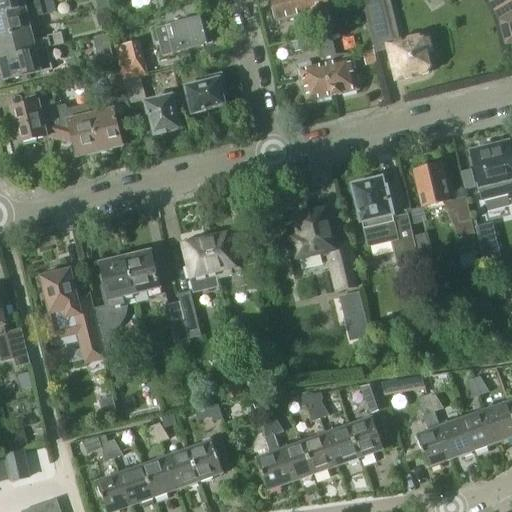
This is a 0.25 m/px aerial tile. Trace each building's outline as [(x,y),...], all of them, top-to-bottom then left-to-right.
[(0,0),(0,15),(39,6),(53,2),(52,0),(0,0)] [(330,22),(327,10),(329,9),(327,0),(269,0),(275,22),(308,14),(311,27),(330,22)] [(421,35),(409,38),(397,41),(387,0),(362,0),(375,52),(388,49),(393,74),(395,82),(424,75),(430,68),(426,53),(431,52),(428,36),(422,37),(421,35)] [(511,0),(493,0),(488,3),(499,21),(500,21),(511,13),(511,0)] [(0,37),(28,30),(36,28),(34,18),(42,16),(55,13),(53,2),(39,6),(0,15),(0,37)] [(109,11),(96,15),(99,25),(112,22),(109,11)] [(511,13),(500,21),(505,45),(511,43),(511,13)] [(201,22),(200,18),(155,29),(162,58),(213,45),(209,28),(207,29),(205,21),(201,22)] [(28,30),(0,37),(0,58),(0,60),(39,50),(47,48),(50,48),(63,45),(60,34),(48,37),(48,38),(31,42),(28,30)] [(321,55),(332,97),(358,91),(350,58),(336,62),(329,32),(316,35),(321,55)] [(105,34),(94,37),(97,52),(109,50),(105,34)] [(316,35),(297,40),(300,51),(319,47),(316,35)] [(39,50),(0,60),(2,68),(1,71),(2,76),(4,77),(5,81),(38,73),(52,70),(47,48),(39,50)] [(373,51),(363,53),(366,65),(376,63),(373,51)] [(307,103),(332,97),(321,55),(323,65),(311,68),(310,64),(298,67),(307,103)] [(125,84),(140,80),(140,79),(146,77),(143,61),(120,66),(125,84)] [(130,105),(125,84),(120,66),(122,77),(110,80),(113,94),(126,91),(129,105),(130,105)] [(202,79),(199,66),(181,70),(192,114),(225,106),(222,97),(225,91),(224,85),(219,82),(217,75),(202,79)] [(125,84),(130,105),(146,101),(140,80),(125,84)] [(114,110),(91,115),(100,154),(110,151),(110,149),(115,148),(115,150),(123,148),(122,145),(115,116),(130,112),(126,94),(118,96),(114,103),(114,106),(113,106),(114,110)] [(57,113),(54,102),(40,105),(38,96),(26,99),(28,105),(12,109),(13,111),(11,111),(13,122),(15,122),(20,144),(24,143),(24,144),(35,142),(35,140),(48,137),(55,139),(60,123),(57,113)] [(176,118),(172,99),(146,104),(153,137),(166,134),(170,137),(175,136),(177,132),(179,131),(178,129),(183,128),(181,117),(176,118)] [(100,154),(89,111),(88,105),(66,110),(65,105),(59,107),(57,101),(54,102),(57,113),(60,123),(55,139),(73,144),(76,159),(84,157),(84,155),(89,154),(89,156),(100,154)] [(511,160),(508,145),(473,154),(481,186),(480,186),(484,201),(510,195),(511,203),(511,160)] [(474,233),(466,198),(450,202),(440,164),(427,168),(426,165),(417,168),(417,170),(414,171),(423,208),(444,203),(447,213),(459,236),(474,233)] [(381,177),(352,184),(361,225),(362,225),(364,231),(368,248),(390,243),(397,269),(404,268),(419,264),(407,216),(393,219),(392,218),(393,217),(385,186),(383,187),(381,177)] [(352,271),(355,270),(349,245),(336,248),(333,238),(330,238),(324,212),(308,216),(307,212),(296,215),(297,218),(294,219),(298,236),(290,238),(296,262),(328,254),(338,294),(356,289),(352,271)] [(208,239),(207,239),(216,274),(217,281),(232,277),(235,290),(244,288),(245,293),(249,292),(256,291),(256,290),(260,289),(259,284),(261,284),(256,264),(240,268),(233,239),(228,240),(226,234),(221,236),(221,233),(207,236),(208,239)] [(427,234),(415,237),(420,259),(432,256),(427,234)] [(216,274),(207,239),(198,241),(197,238),(184,241),(185,245),(182,245),(190,280),(191,280),(194,293),(219,287),(216,274)] [(498,249),(482,253),(484,262),(500,259),(498,249)] [(125,256),(137,303),(146,301),(149,299),(161,296),(150,252),(142,254),(141,252),(125,256)] [(126,306),(137,303),(125,256),(108,260),(109,262),(100,264),(105,286),(101,287),(106,307),(95,310),(108,370),(120,367),(117,352),(113,349),(112,343),(115,343),(112,332),(115,331),(121,325),(125,317),(127,308),(126,306)] [(50,313),(45,314),(52,340),(78,334),(86,363),(104,359),(91,304),(78,307),(69,272),(58,275),(57,272),(45,274),(46,278),(41,279),(50,313)] [(178,295),(189,340),(201,337),(190,292),(178,295)] [(177,343),(189,340),(178,295),(177,295),(179,302),(167,305),(177,343)] [(0,314),(0,360),(1,363),(13,360),(15,368),(29,364),(21,330),(4,334),(0,314)] [(431,361),(437,356),(435,349),(428,347),(422,352),(424,359),(431,361)] [(363,376),(380,372),(376,355),(360,359),(363,376)] [(237,367),(220,370),(225,401),(241,398),(237,367)] [(474,379),(480,396),(489,393),(479,378),(474,379)] [(470,400),(480,396),(474,379),(468,382),(470,400)] [(397,382),(382,385),(384,396),(399,393),(397,382)] [(381,394),(382,394),(379,385),(360,388),(370,415),(387,409),(381,394)] [(321,393),(311,395),(320,420),(329,417),(321,404),(323,399),(321,393)] [(433,394),(427,396),(434,413),(443,409),(433,394)] [(103,417),(117,414),(112,395),(99,399),(103,417)] [(310,423),(320,420),(311,395),(301,397),(302,407),(308,406),(310,423)] [(427,469),(451,461),(440,428),(434,413),(427,396),(417,399),(429,431),(416,436),(427,469)] [(497,444),(511,439),(511,413),(508,403),(485,411),(497,444)] [(204,423),(222,417),(219,410),(201,413),(204,423)] [(475,452),(497,444),(485,411),(463,420),(475,452)] [(312,475),(301,443),(279,451),(274,436),(283,433),(274,417),(268,419),(290,483),(312,475)] [(267,491),(290,483),(268,419),(262,421),(264,439),(270,454),(256,459),(267,491)] [(348,427),(359,459),(383,451),(372,419),(348,427)] [(475,452),(463,420),(440,428),(451,461),(475,452)] [(153,427),(159,443),(169,440),(159,424),(153,427)] [(150,447),(159,443),(153,427),(148,429),(150,447)] [(336,467),(359,459),(348,427),(325,435),(336,467)] [(23,432),(7,436),(11,450),(27,447),(25,438),(23,432)] [(312,475),(336,467),(325,435),(301,443),(312,475)] [(221,439),(211,442),(188,451),(199,482),(223,474),(218,460),(227,456),(221,439)] [(108,443),(114,459),(123,456),(113,441),(108,443)] [(104,463),(114,459),(108,443),(102,445),(104,463)] [(3,456),(9,480),(10,480),(10,482),(29,477),(23,451),(3,456)] [(177,490),(199,482),(188,451),(165,459),(177,490)] [(0,482),(9,480),(3,456),(0,456),(0,482)] [(154,499),(177,490),(165,459),(142,467),(154,499)] [(131,507),(154,499),(142,467),(120,475),(131,507)] [(106,511),(116,511),(131,507),(120,475),(96,484),(106,511)] [(60,511),(56,500),(44,504),(46,511),(60,511)]
